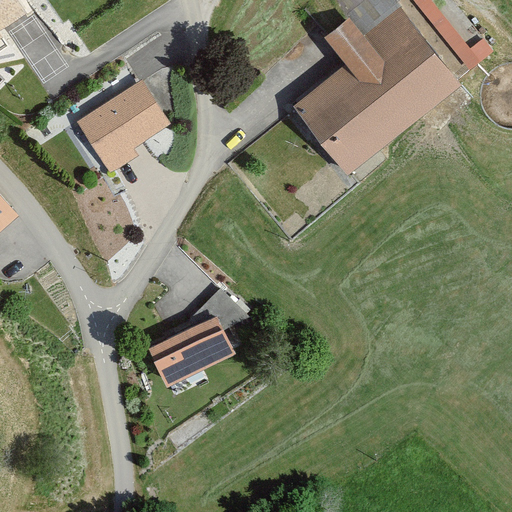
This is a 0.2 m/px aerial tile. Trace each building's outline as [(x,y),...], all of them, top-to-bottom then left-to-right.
[(23,0),(0,0),(0,25),(28,7),(23,0)] [(402,0),(361,0),(363,2),(325,32),(350,63),(295,105),(347,171),(465,80),(402,0)] [(142,72),(75,117),(105,161),(171,116),(142,72)] [(0,219),(14,207),(0,191),(0,219)] [(217,304),(149,335),(168,377),(236,346),(217,304)]
